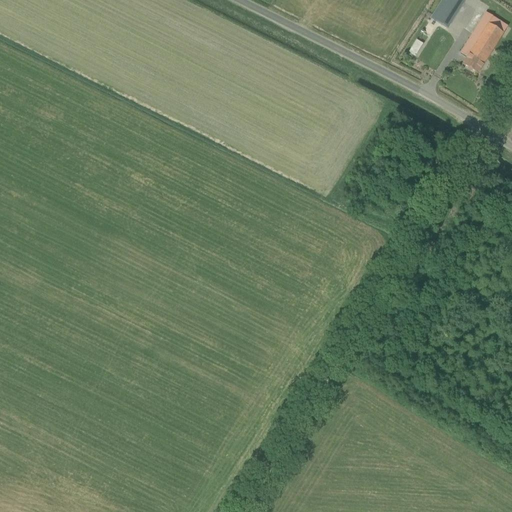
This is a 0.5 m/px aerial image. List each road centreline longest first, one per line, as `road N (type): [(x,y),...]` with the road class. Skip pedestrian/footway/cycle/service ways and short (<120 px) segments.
road 1 (track): [(240,511),(511,80)]
road 2 (unclassified): [(511,157),(211,0)]
